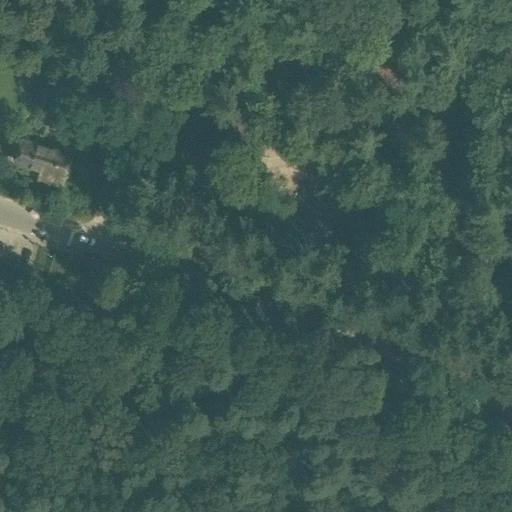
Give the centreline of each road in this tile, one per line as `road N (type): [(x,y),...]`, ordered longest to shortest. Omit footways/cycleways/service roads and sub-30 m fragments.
road 1 (unclassified): [(511,418),(259,302),(0,210)]
road 2 (unknown): [(111,247),(112,147),(192,0)]
road 3 (unknown): [(142,298),(49,385),(10,511)]
